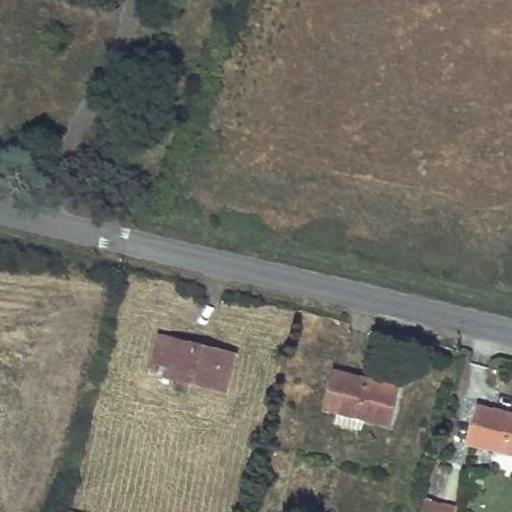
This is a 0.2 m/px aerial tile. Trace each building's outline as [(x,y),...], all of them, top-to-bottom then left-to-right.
[(164,375),(174,377),(190,382),(225,390),(234,355),(158,337),(151,365),(166,369),(164,375)] [(324,409),(337,412),(361,418),(389,425),(399,386),(333,370),(324,409)] [(190,382),(174,377),(170,390),(187,394),(190,382)] [(511,418),(479,410),(478,415),(511,423),(511,420),(511,418)] [(361,418),(337,412),(335,423),(359,428),(361,418)] [(478,415),(471,446),(511,455),(511,420),(511,423),(478,415)] [(424,501),(421,511),(435,511),(437,505),(424,501)]
